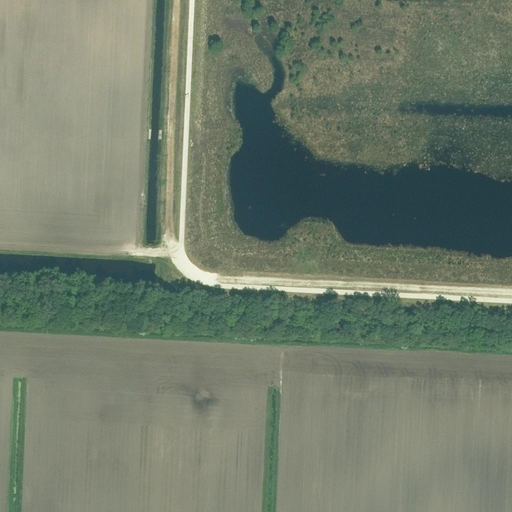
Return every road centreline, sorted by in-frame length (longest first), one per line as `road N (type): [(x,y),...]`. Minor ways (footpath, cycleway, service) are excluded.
road 1 (track): [(511,293),(216,280),(167,252)]
road 2 (track): [(167,252),(176,0)]
